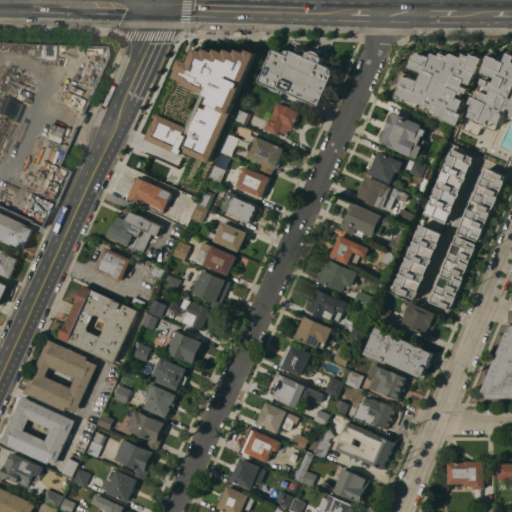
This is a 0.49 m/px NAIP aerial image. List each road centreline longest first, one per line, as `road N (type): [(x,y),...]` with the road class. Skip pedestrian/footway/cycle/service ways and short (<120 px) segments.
road 1 (residential): [(395,13),(171,511)]
road 2 (primary): [(122,107),(0,382)]
road 3 (tertiary): [(511,244),(400,511)]
road 4 (primary): [(158,7),(5,3)]
